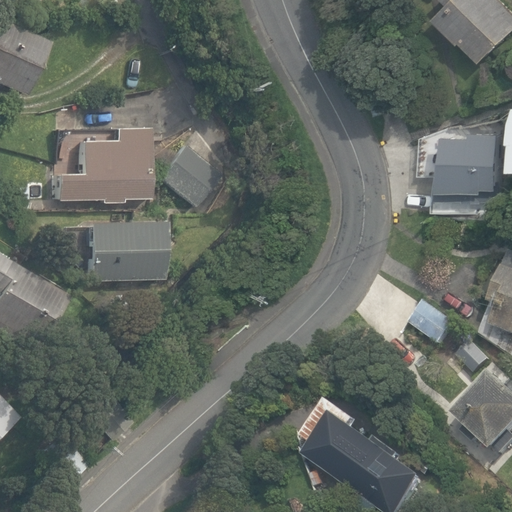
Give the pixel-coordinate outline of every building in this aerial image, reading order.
[(467,39),(486,59),(511,34),(511,7),(505,0),(451,0),(453,1),(438,15),(464,42),(467,39)] [(0,84),(25,95),(47,41),(0,21),(0,84)] [(364,73),(378,114),(400,107),(386,66),(364,73)] [(100,199),(100,202),(120,202),(120,199),(148,198),(146,127),(111,128),(112,140),(78,141),(79,174),(55,174),(56,200),(100,199)] [(436,204),(497,208),(501,134),(425,129),(422,171),(438,172),(436,204)] [(182,145),(156,179),(193,207),(218,172),(182,145)] [(0,188),(0,200),(8,212),(25,211),(24,187),(0,188)] [(84,222),(85,280),(161,278),(160,221),(84,222)] [(489,338),(511,354),(511,255),(510,262),(497,258),(482,296),(495,300),(486,322),(495,324),(489,338)] [(15,333),(35,345),(64,295),(0,257),(0,331),(12,339),(15,333)] [(411,322),(441,343),(457,321),(426,300),(411,322)] [(477,373),(491,360),(472,341),(458,354),(477,373)] [(460,415),(503,456),(511,446),(511,385),(499,373),(460,415)] [(80,410),(109,440),(129,421),(100,391),(80,410)] [(355,510),(357,511),(377,511),(380,509),(383,511),(400,511),(426,476),(356,426),(360,420),(332,400),(306,437),(315,443),(307,455),(365,497),(355,510)] [(0,427),(11,417),(0,406),(0,427)] [(35,450),(65,483),(82,467),(51,435),(35,450)]
